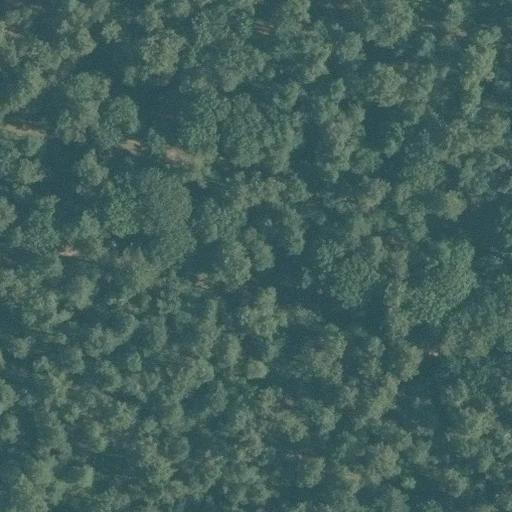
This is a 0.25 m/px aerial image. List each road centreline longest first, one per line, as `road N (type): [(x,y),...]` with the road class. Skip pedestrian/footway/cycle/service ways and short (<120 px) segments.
road 1 (track): [(0,132),(511,257)]
road 2 (track): [(511,36),(0,31)]
